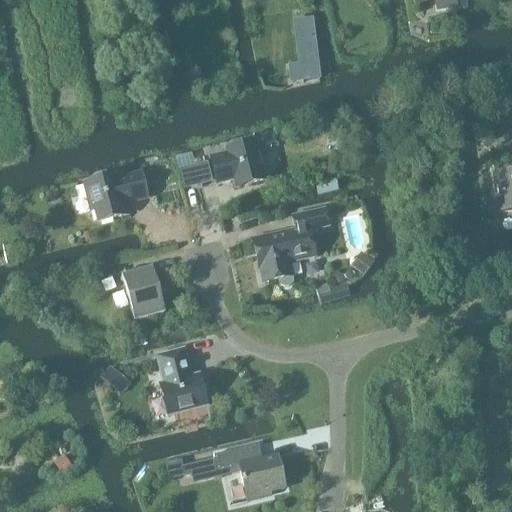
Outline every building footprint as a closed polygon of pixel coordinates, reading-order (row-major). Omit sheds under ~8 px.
[(455,0),(447,0),(449,10),(457,9),(455,0)] [(294,23),(299,67),(317,65),(312,21),(294,23)] [(331,141),(329,151),(341,154),(343,144),(331,141)] [(265,182),(255,144),(225,152),(226,156),(210,160),(217,186),(233,182),(235,190),(265,182)] [(196,187),(212,183),(207,163),(192,167),(196,187)] [(511,169),(511,170),(511,174),(492,175),(494,200),(496,200),(497,215),(511,213),(511,169)] [(146,200),(139,176),(117,181),(116,177),(84,186),(91,213),(95,212),(98,224),(127,217),(124,206),(146,200)] [(318,196),(338,192),(336,182),(316,186),(318,196)] [(262,285),(292,279),(289,265),(315,260),(309,233),(328,229),(324,212),(292,219),(294,232),(252,242),(262,285)] [(11,247),(3,249),(6,259),(14,257),(11,247)] [(360,255),(351,267),(363,277),(373,264),(360,255)] [(134,323),(164,315),(152,269),(121,277),(134,323)] [(321,308),(350,299),(346,284),(316,293),(321,308)] [(190,379),(184,352),(156,359),(163,386),(159,387),(167,418),(206,408),(198,377),(190,379)] [(110,371),(102,380),(120,396),(129,387),(110,371)] [(261,463),(258,447),(213,458),(217,474),(238,469),(246,503),(269,498),(268,494),(284,490),(277,459),(261,463)] [(63,458),(55,465),(63,475),(71,468),(63,458)] [(190,467),(182,469),(184,477),(192,475),(190,467)]
